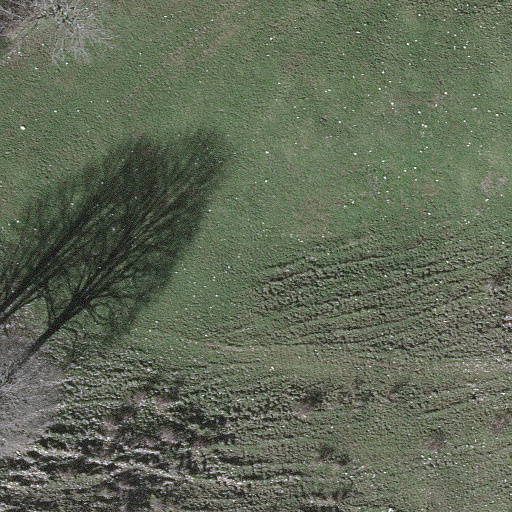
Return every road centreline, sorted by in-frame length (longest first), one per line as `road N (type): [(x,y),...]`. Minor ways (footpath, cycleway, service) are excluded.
road 1 (track): [(511,369),(192,352),(0,322)]
road 2 (track): [(253,0),(77,141),(0,181)]
